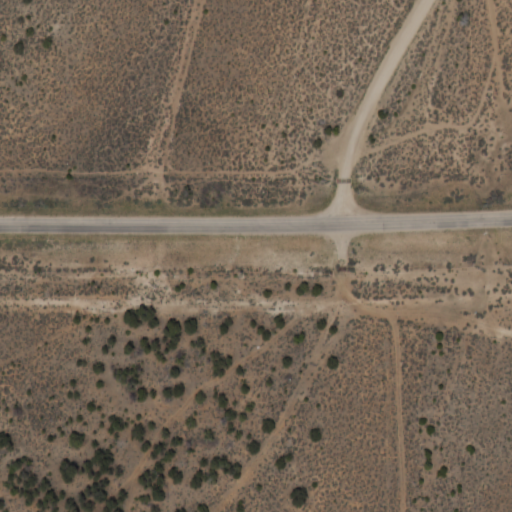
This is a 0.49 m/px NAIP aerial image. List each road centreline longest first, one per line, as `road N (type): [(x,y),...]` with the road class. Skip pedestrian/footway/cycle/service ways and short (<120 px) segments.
road 1 (residential): [(423,0),(364,105),(352,148),(342,187),(340,305),(279,428),(235,485)]
road 2 (residential): [(0,221),(511,212)]
road 3 (track): [(511,335),(340,305)]
